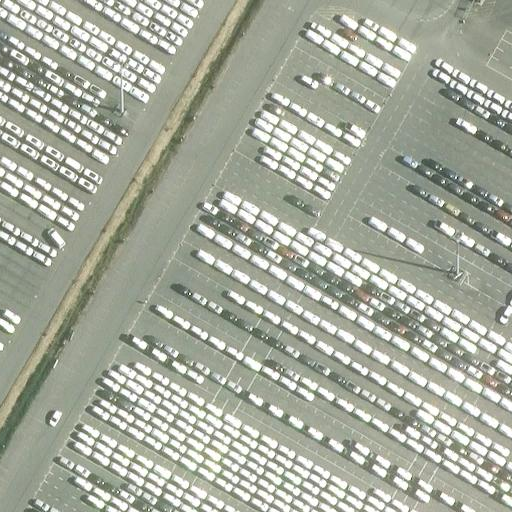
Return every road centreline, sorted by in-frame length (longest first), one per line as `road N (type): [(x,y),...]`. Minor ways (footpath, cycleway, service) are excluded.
road 1 (unclassified): [(303,0),(6,511)]
road 2 (unclassified): [(511,91),(350,0)]
